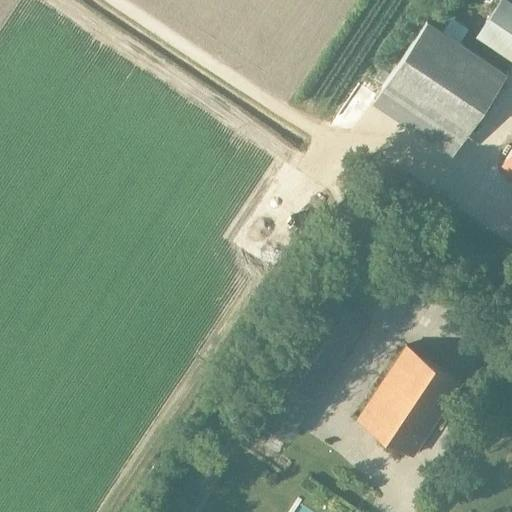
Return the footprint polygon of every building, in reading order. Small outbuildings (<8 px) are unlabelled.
[(511,60),(511,2),(509,0),(499,0),(475,36),(511,60)] [(451,155),(460,142),(505,74),(457,42),(466,29),(449,18),(441,31),(425,20),(371,101),(451,155)] [(511,178),(511,147),(497,169),(511,178)] [(462,277),(466,272),(457,266),(454,271),(462,277)] [(412,299),(424,297),(420,282),(409,284),(412,299)] [(313,398),(366,318),(325,291),(272,372),(272,371),(246,412),(287,439),(313,398)] [(411,456),(460,382),(405,346),(356,419),(411,456)]
